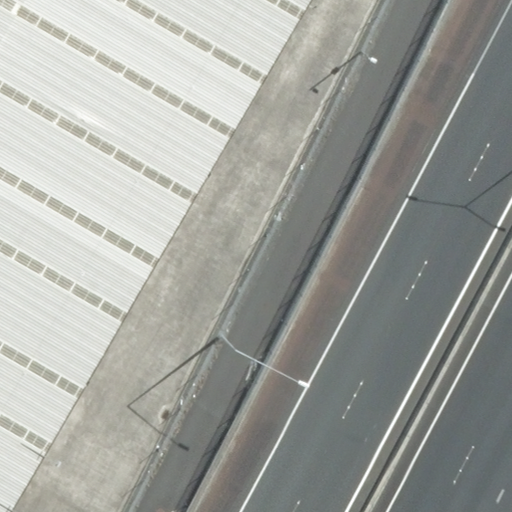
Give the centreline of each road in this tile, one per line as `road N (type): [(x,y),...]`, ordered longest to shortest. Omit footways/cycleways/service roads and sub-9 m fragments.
road 1 (motorway): [(280,511),(511,90)]
road 2 (motorway): [(511,386),(445,511)]
